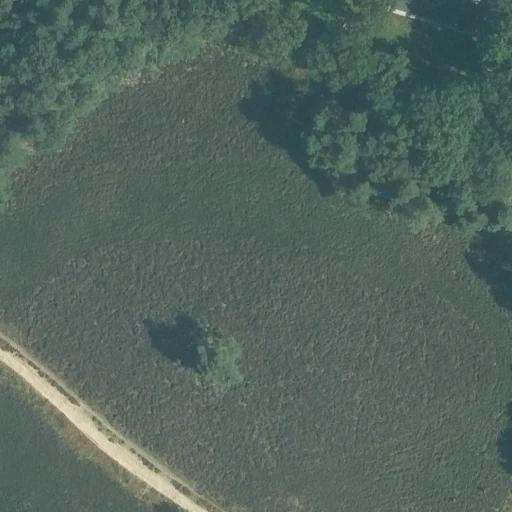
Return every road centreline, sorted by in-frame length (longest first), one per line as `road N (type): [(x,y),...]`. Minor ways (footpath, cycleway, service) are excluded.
road 1 (unknown): [(0,335),(223,511)]
road 2 (track): [(195,511),(0,354)]
